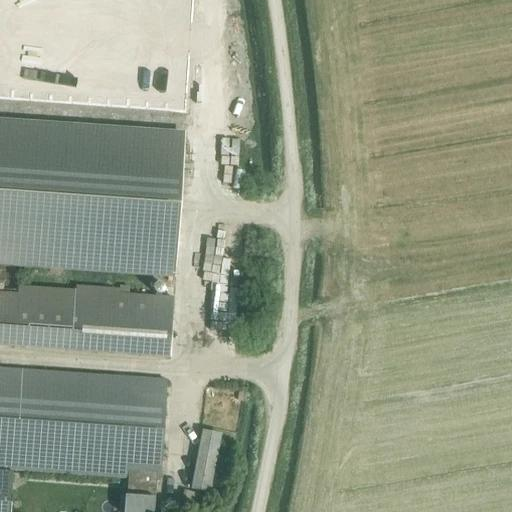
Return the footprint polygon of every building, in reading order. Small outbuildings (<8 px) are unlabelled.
[(0,0),(0,96),(184,109),(192,0),(0,0)] [(0,123),(0,263),(173,275),(182,137),(0,123)] [(171,298),(125,294),(18,286),(17,295),(0,293),(0,346),(167,358),(171,298)] [(152,511),(155,481),(158,482),(165,381),(0,369),(0,470),(11,471),(128,480),(125,511),(152,511)] [(214,470),(221,435),(201,431),(190,490),(210,494),(212,485),(211,485),(214,470)] [(0,511),(8,511),(11,471),(0,470),(0,511)]
